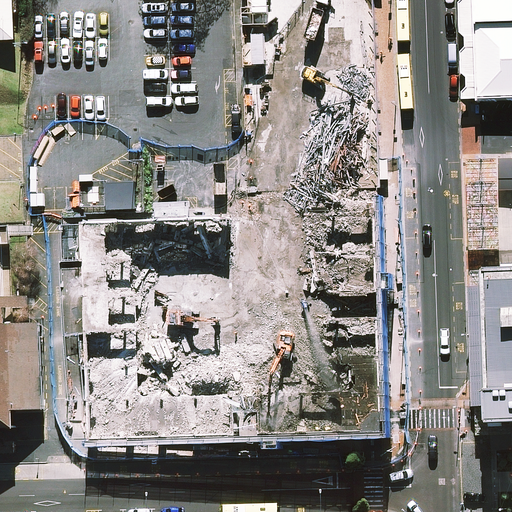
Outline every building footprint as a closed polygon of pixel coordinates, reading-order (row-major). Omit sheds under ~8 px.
[(19,0),(0,0),(0,29),(20,29),(19,0)] [(103,457),(404,453),(394,0),(261,0),(269,193),(362,189),(361,184),(363,184),(363,208),(264,209),(264,219),(93,220),(96,439),(103,439),(103,457)] [(511,0),(474,0),(478,101),(511,99),(511,0)] [(511,190),(511,159),(498,160),(498,163),(466,164),(468,251),(501,250),(500,191),(511,190)] [(511,257),(483,258),(488,430),(511,429),(511,257)] [(0,417),(39,416),(36,315),(0,315),(0,417)]
